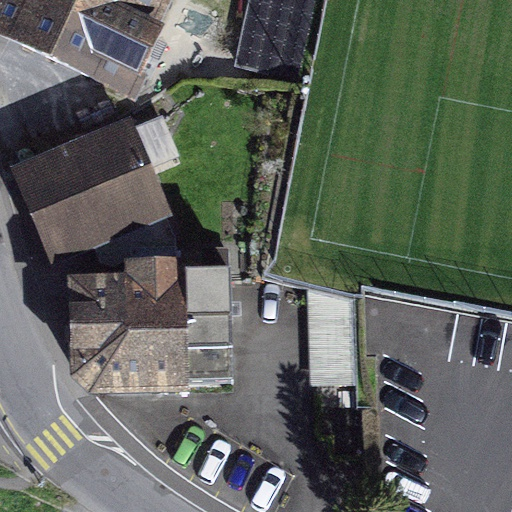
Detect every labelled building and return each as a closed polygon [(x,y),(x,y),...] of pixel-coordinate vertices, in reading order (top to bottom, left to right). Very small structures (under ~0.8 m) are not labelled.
[(0,0),(0,41),(135,106),(166,30),(163,28),(175,0),(0,0)] [(295,77),(309,0),(253,0),(241,67),(295,77)] [(52,272),(174,219),(132,119),(10,171),(52,272)] [(89,398),(228,398),(236,391),(230,274),(186,276),(186,264),(126,265),(126,278),(68,280),(72,382),(89,398)] [(310,379),(353,380),(354,298),(311,298),(310,379)]
